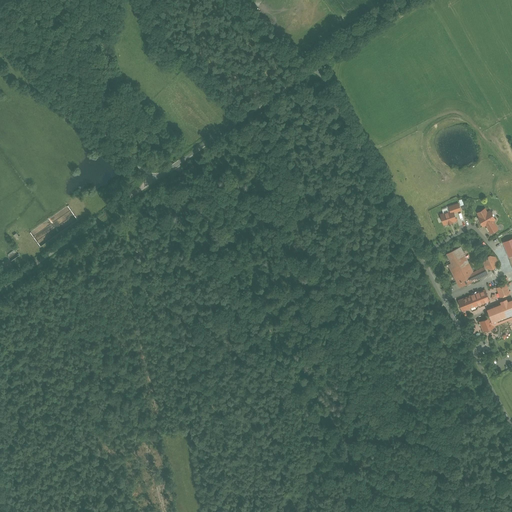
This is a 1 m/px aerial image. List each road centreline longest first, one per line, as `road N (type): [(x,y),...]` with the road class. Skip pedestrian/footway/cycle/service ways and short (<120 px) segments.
road 1 (unclassified): [(511,425),(310,58)]
road 2 (unclassified): [(0,33),(153,176),(310,58)]
road 3 (track): [(153,176),(0,292)]
